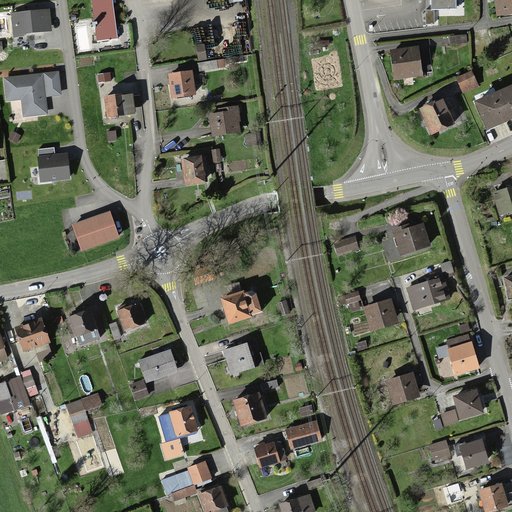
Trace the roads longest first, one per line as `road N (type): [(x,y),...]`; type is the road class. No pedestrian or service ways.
road 1 (tertiary): [(256,511),(157,250)]
road 2 (tertiary): [(157,250),(246,209),(392,182)]
road 3 (residential): [(144,215),(115,199),(87,164),(61,0)]
road 4 (residential): [(443,171),(506,391)]
road 5 (residential): [(132,0),(148,139),(144,215)]
road 6 (residential): [(392,182),(352,0)]
road 7 (tertiary): [(0,292),(157,250)]
